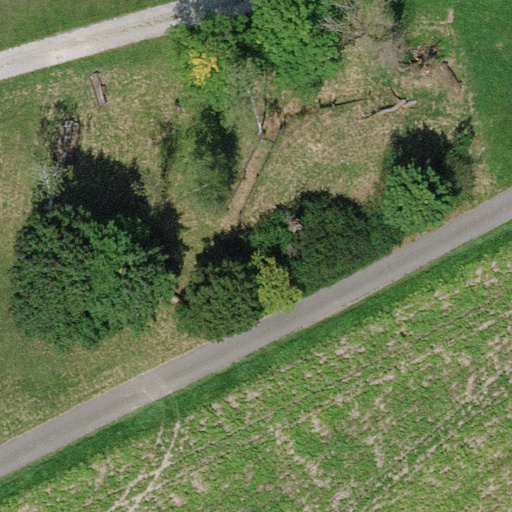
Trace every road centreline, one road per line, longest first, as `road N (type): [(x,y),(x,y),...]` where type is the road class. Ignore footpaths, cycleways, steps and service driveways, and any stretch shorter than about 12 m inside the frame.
road 1 (track): [(0,467),(511,201)]
road 2 (track): [(0,63),(234,0)]
